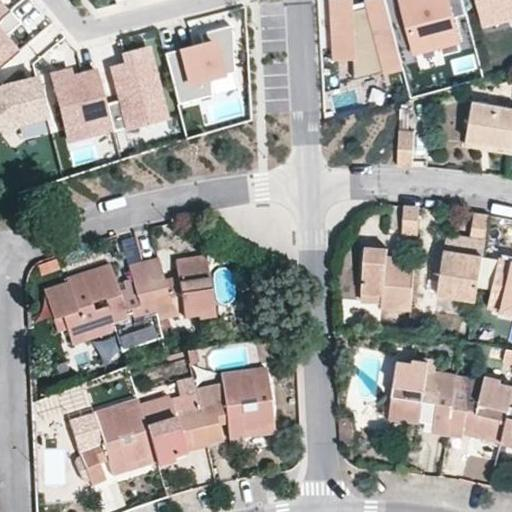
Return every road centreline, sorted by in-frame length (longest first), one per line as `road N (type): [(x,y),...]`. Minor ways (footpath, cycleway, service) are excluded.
road 1 (residential): [(308,185),(323,511)]
road 2 (residential): [(0,238),(213,194),(308,185)]
road 3 (residential): [(18,511),(0,238)]
road 4 (residential): [(511,206),(394,185),(308,185)]
road 5 (residential): [(299,0),(308,185)]
road 6 (residential): [(55,0),(78,29),(194,0)]
